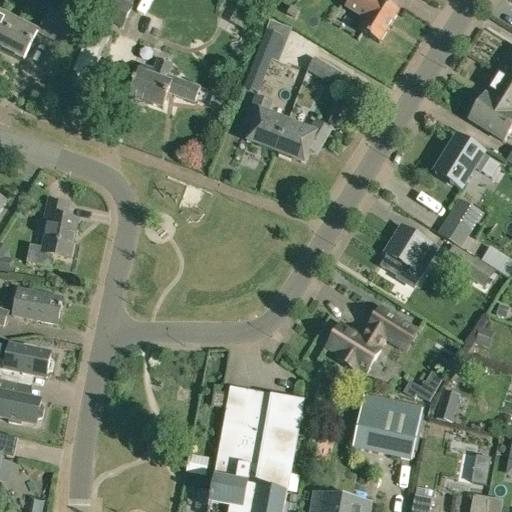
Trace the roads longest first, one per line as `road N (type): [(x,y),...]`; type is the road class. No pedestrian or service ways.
road 1 (residential): [(103,333),(239,333),(273,316),(470,0)]
road 2 (residential): [(103,333),(125,202),(94,171),(0,138)]
road 3 (residential): [(76,511),(103,333)]
